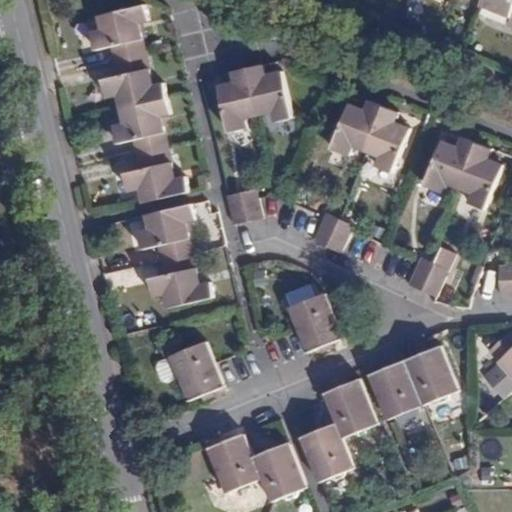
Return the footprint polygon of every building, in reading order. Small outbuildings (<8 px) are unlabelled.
[(511,17),(511,0),(483,0),(481,5),(511,17)] [(112,48),(116,61),(150,54),(145,33),(143,25),(148,23),(152,22),(148,6),(101,17),(103,30),(94,31),(99,50),(112,48)] [(119,97),(122,110),(170,98),(166,82),(161,83),(157,83),(153,70),(150,54),(116,61),(119,77),(105,80),(109,100),(119,97)] [(267,67),(267,64),(250,68),(262,117),(275,114),(277,123),(296,118),(284,70),(278,72),(269,74),(267,67)] [(277,65),(267,67),(269,74),(278,72),(277,65)] [(262,117),(250,68),(232,72),(233,75),(235,81),(224,84),(220,85),(231,134),(251,129),(248,121),(262,117)] [(235,81),(233,75),(222,78),(224,84),(235,81)] [(135,141),(138,155),(172,147),(168,127),(166,118),(171,116),(174,115),(170,98),(122,110),(125,123),(116,125),(121,144),(135,141)] [(359,100),(357,105),(368,109),(370,104),(359,100)] [(368,153),(387,107),(372,101),(370,104),(368,109),(357,105),(352,103),(334,149),(352,157),(356,148),(368,153)] [(401,116),(402,113),(387,107),(368,153),(380,158),(377,167),(396,173),(414,127),(408,125),(399,121),(401,116)] [(410,119),(401,116),(399,121),(408,125),(410,119)] [(462,145),(463,140),(453,135),(451,141),(462,145)] [(479,143),(464,137),(463,140),(462,145),(451,141),(447,139),(427,187),(447,193),(449,186),(461,190),(479,143)] [(479,143),(461,190),(473,195),(470,204),(489,211),(507,164),(502,162),(493,159),(495,152),(496,150),(479,143)] [(141,191),(144,204),(192,192),(189,175),(184,176),(179,177),(176,166),(172,147),(138,155),(142,171),(128,174),(132,193),(141,191)] [(493,159),(502,162),(503,156),(495,152),(493,159)] [(265,218),(260,198),(258,189),(244,192),(251,222),(265,218)] [(236,225),(251,222),(244,192),(229,195),(236,225)] [(195,204),(147,215),(151,229),(142,231),(146,250),(159,248),(162,261),(197,253),(193,234),(190,224),(195,222),(199,222),(195,204)] [(316,241),(329,247),(342,219),(328,212),(326,218),(316,241)] [(343,253),(353,231),(356,226),(342,219),(329,247),(343,253)] [(197,253),(162,261),(166,277),(153,280),(157,299),(166,297),(169,309),(217,298),(213,282),(209,282),(204,283),(201,271),(197,253)] [(424,258),(421,263),(411,285),(424,292),(437,263),(433,262),(424,258)] [(437,263),(424,292),(439,298),(453,270),(437,263)] [(511,265),(501,266),(502,295),(511,294),(511,265)] [(286,292),(289,304),(317,297),(314,285),(286,292)] [(333,344),(348,338),(330,294),(293,309),(301,330),(310,353),(322,348),(333,344)] [(511,333),(491,351),(511,374),(511,333)] [(213,393),(216,391),(227,387),(218,364),(209,343),(173,357),(193,402),(204,397),(213,393)] [(335,349),(333,344),(322,348),(324,353),(335,349)] [(408,360),(427,406),(463,392),(443,345),(430,351),(420,355),(408,360)] [(420,355),(430,351),(428,347),(419,351),(420,355)] [(372,376),(391,421),(427,406),(408,360),(395,366),(385,370),(372,376)] [(383,366),(385,370),(395,366),(393,361),(383,366)] [(339,423),(346,439),(381,425),(363,380),(350,385),(339,389),(327,393),(330,400),(339,423)] [(338,384),(339,389),(350,385),(349,380),(338,384)] [(216,398),(213,393),(204,397),(206,401),(216,398)] [(304,438),(322,484),(357,468),(346,439),(339,423),(325,429),(315,433),(304,438)] [(314,428),(315,433),(325,429),(324,424),(314,428)] [(247,433),(236,438),(232,440),(223,444),(212,449),(228,494),(265,479),(256,458),(247,433)] [(223,444),(232,440),(231,435),(222,439),(223,444)] [(274,502),(310,488),(292,442),(279,448),(269,453),(256,458),(265,479),(274,502)] [(267,448),(269,453),(279,448),(277,444),(267,448)]
